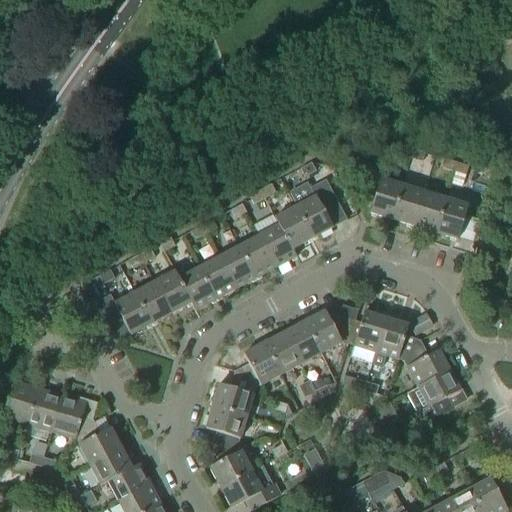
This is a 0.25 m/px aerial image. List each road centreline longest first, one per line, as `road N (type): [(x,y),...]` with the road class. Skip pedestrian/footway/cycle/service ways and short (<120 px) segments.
road 1 (residential): [(467,353),(430,290),(357,266),(219,335),(202,356),(177,436),(179,464),(201,511)]
road 2 (primary): [(0,192),(66,70),(124,0)]
